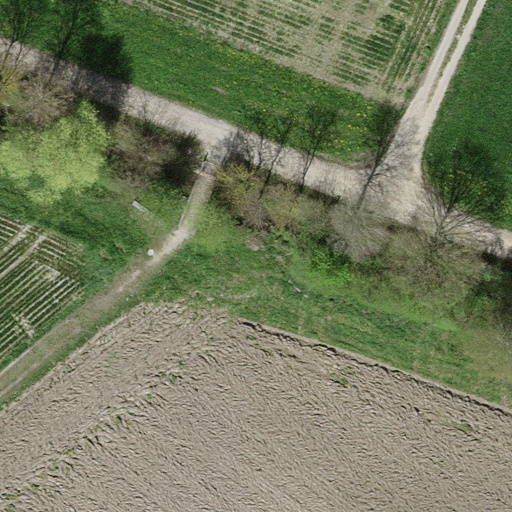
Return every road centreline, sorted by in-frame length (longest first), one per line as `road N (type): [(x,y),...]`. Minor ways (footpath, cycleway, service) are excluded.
road 1 (track): [(0,55),(399,210)]
road 2 (track): [(0,387),(184,228)]
road 3 (track): [(399,210),(491,0)]
road 4 (track): [(511,252),(399,210)]
